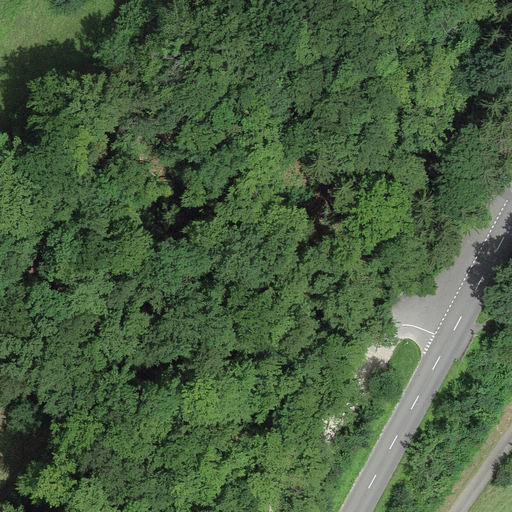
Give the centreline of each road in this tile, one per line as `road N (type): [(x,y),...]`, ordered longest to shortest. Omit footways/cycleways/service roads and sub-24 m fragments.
road 1 (track): [(0,500),(110,352),(190,277),(320,196),(416,164),(481,109),(511,101)]
road 2 (secondary): [(358,511),(511,221)]
road 3 (track): [(264,511),(320,448),(376,339),(407,324),(449,338)]
